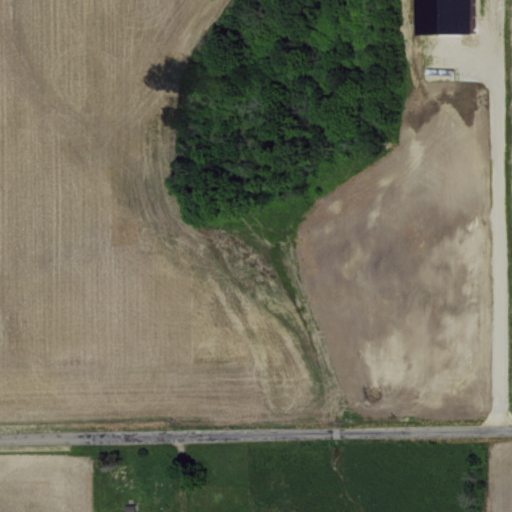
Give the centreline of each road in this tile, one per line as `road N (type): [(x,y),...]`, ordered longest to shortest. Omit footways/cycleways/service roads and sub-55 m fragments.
road 1 (residential): [(0,439),(511,429)]
road 2 (residential): [(487,430),(486,299)]
